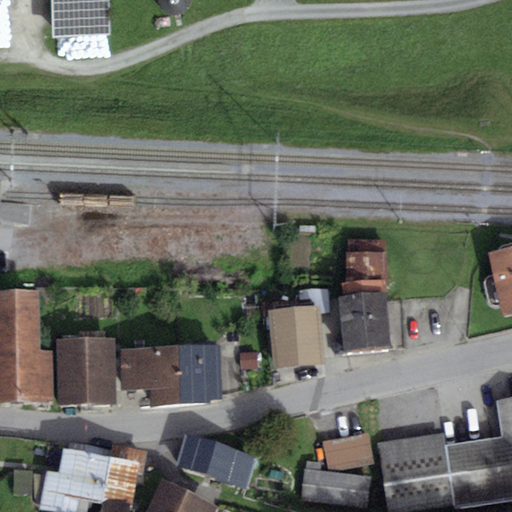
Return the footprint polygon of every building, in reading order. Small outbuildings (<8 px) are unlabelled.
[(110,36),(108,0),(51,0),(52,37),(110,36)] [(345,284),(384,280),(386,240),(347,241),(347,253),(345,253),(345,284)] [(488,255),(502,317),(511,314),(511,247),(488,253),(488,255)] [(343,298),(385,293),(384,280),(345,284),(341,284),(343,298)] [(329,314),(327,289),(299,291),(300,308),(319,306),(320,315),(329,314)] [(37,291),(0,291),(0,404),(53,403),(52,352),(39,353),(37,291)] [(391,348),(385,293),(343,298),(338,298),(344,353),(391,348)] [(320,315),(319,306),(300,308),(268,311),(273,370),(325,365),(320,315)] [(116,406),(115,338),(58,339),(59,407),(116,406)] [(208,346),(179,347),(181,404),(210,403),(210,400),(221,399),(219,345),(208,346)] [(181,404),(179,347),(120,349),(122,392),(151,391),(151,405),(181,404)] [(511,501),(511,399),(495,402),(501,439),(445,447),(453,506),(454,510),(511,501)] [(388,511),(408,511),(453,506),(445,447),(443,433),(378,443),(388,511)] [(323,442),(328,471),(373,462),(368,434),(323,442)] [(256,458),(185,435),(174,467),(246,490),(256,458)] [(46,472),(39,511),(45,511),(76,511),(78,502),(102,506),(111,451),(70,444),(69,451),(63,450),(59,474),(46,472)] [(142,484),(147,452),(113,446),(111,451),(102,506),(100,511),(129,511),(134,483),(142,484)] [(299,500),(367,508),(371,477),(303,470),(299,500)] [(31,496),(31,472),(14,471),(14,496),(31,496)] [(216,511),(218,508),(160,481),(145,511),(216,511)]
